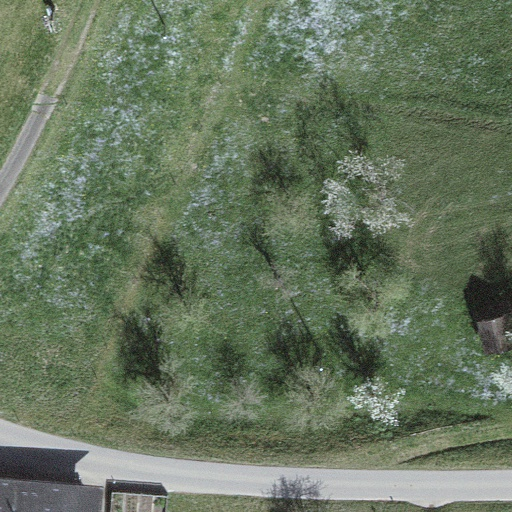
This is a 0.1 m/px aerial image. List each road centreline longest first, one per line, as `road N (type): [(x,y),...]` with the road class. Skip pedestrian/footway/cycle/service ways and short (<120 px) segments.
road 1 (unclassified): [(511,483),(202,477),(0,438)]
road 2 (track): [(88,0),(0,182)]
